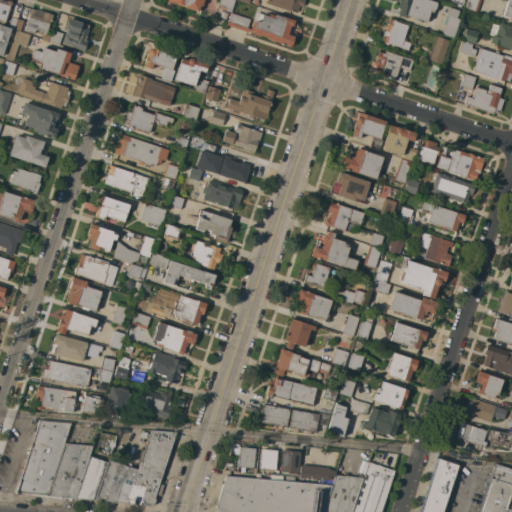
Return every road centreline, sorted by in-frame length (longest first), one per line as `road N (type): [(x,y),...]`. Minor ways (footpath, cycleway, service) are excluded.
road 1 (residential): [(511,143),(80,0)]
road 2 (residential): [(133,0),(0,399)]
road 3 (tertiary): [(182,511),(313,120)]
road 4 (residential): [(511,178),(403,511)]
road 5 (tertiary): [(313,120),(352,0)]
